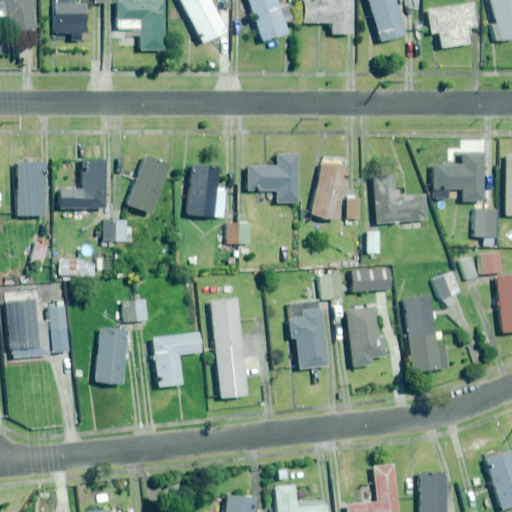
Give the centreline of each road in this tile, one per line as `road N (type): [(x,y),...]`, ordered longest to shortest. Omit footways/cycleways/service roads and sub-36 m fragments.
road 1 (residential): [(0,461),(375,425),(450,411),(511,388)]
road 2 (residential): [(0,104),(511,103)]
